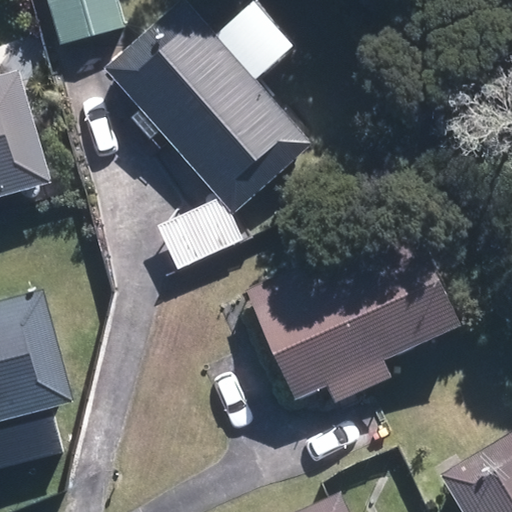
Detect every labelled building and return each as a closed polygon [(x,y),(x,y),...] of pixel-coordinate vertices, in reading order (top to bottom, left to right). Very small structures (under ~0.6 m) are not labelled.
[(120,0),(52,0),(63,43),(127,27),(120,0)] [(219,193),(238,214),(319,145),(265,79),(309,42),(274,0),(254,0),(222,27),(199,0),(189,0),(111,65),(145,106),(135,115),(154,138),(166,128),(219,193)] [(35,70),(0,78),(0,198),(63,183),(35,70)] [(238,214),(219,193),(163,223),(185,269),(249,236),(238,214)] [(300,399),(335,383),(342,399),(400,373),(393,357),(479,318),(427,203),(248,284),(300,399)] [(0,423),(55,410),(79,404),(50,288),(0,300),(0,423)] [(55,410),(0,423),(0,468),(66,452),(55,410)] [(511,511),(511,439),(450,473),(471,511),(511,511)] [(358,511),(350,492),(302,511),(358,511)]
